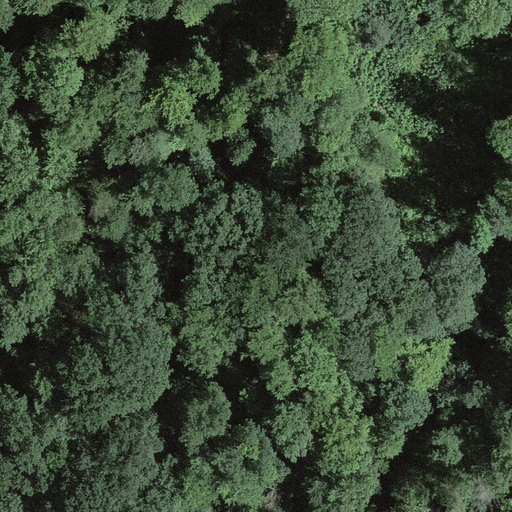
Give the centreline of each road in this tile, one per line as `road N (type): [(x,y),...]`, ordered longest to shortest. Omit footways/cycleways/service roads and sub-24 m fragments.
road 1 (track): [(511,158),(481,205),(263,424),(153,481),(126,511)]
road 2 (track): [(298,0),(231,112),(186,136),(0,103)]
